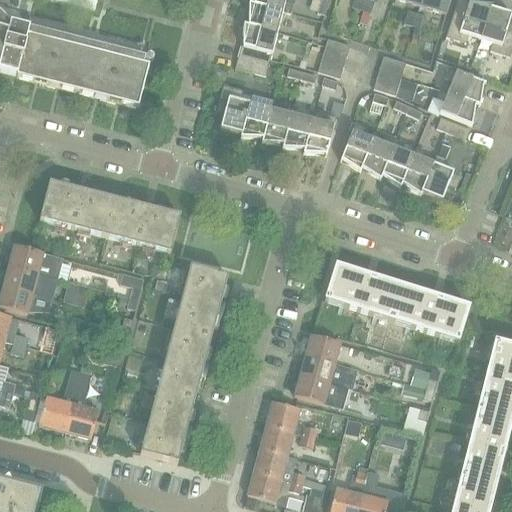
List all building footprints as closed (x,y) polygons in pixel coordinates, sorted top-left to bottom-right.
[(48,0),(94,12),(96,0),(48,0)] [(140,0),(138,10),(178,20),(183,0),(140,0)] [(248,5),(282,14),(290,16),(292,7),(294,0),(252,0),(253,6),(248,5)] [(361,12),(364,0),(353,0),(351,9),(361,12)] [(369,0),(364,0),(361,12),(357,24),(365,26),(374,1),(369,0)] [(449,0),(420,0),(418,8),(444,16),(449,0)] [(468,37),(480,41),(490,8),(469,6),(469,4),(457,1),(445,39),(465,46),(468,37)] [(320,2),(316,15),(324,18),(328,4),(320,2)] [(243,26),(276,35),(282,14),(248,5),(247,27),(243,26)] [(491,8),(490,8),(480,41),(491,45),(489,53),(509,59),(511,49),(511,20),(510,19),(510,17),(490,11),(491,8)] [(414,28),(417,15),(406,11),(402,24),(414,28)] [(16,78),(127,107),(138,109),(148,68),(143,66),(145,58),(29,29),(28,29),(10,25),(2,17),(0,14),(0,72),(16,77),(16,78)] [(418,41),(425,17),(417,15),(414,28),(411,39),(418,41)] [(237,59),(259,65),(268,67),(276,35),(243,26),(242,48),(240,47),(237,59)] [(327,41),(323,53),(345,59),(349,48),(327,41)] [(323,53),(320,63),(342,70),(345,59),(323,53)] [(382,58),(379,69),(401,76),(405,65),(382,58)] [(256,76),(259,65),(237,59),(234,71),(256,76)] [(339,81),(342,70),(320,63),(317,74),(339,81)] [(259,65),(256,76),(265,78),(268,67),(259,65)] [(379,69),(376,80),(398,87),(400,81),(401,76),(379,69)] [(288,71),(286,78),(300,82),(302,74),(288,71)] [(451,83),(447,95),(479,107),(482,86),(447,71),(443,80),(451,83)] [(302,74),(300,82),(313,86),(315,78),(302,74)] [(323,80),(321,88),(334,92),(337,85),(323,80)] [(376,80),(372,91),(395,98),(398,87),(376,80)] [(398,87),(395,98),(408,102),(413,86),(400,81),(398,87)] [(222,87),(219,100),(215,113),(223,115),(219,131),(240,137),(240,139),(249,106),(251,97),(242,95),(243,92),(222,87)] [(479,107),(447,95),(439,91),(435,100),(443,104),(438,115),(471,128),(474,106),(479,108),(479,107)] [(374,96),(371,104),(385,108),(387,100),(374,96)] [(333,103),(329,115),(335,117),(339,104),(333,103)] [(396,103),(392,110),(406,116),(409,109),(396,103)] [(261,145),(270,111),(249,106),(240,139),(262,140),(261,145)] [(409,109),(406,116),(418,122),(421,115),(409,109)] [(281,150),(282,150),(291,117),(270,111),(261,145),(282,146),(281,150)] [(302,155),(303,155),(312,122),(291,117),(282,150),(303,151),(302,155)] [(324,125),(312,122),(303,155),(326,157),(335,119),(326,117),(324,125)] [(440,120),(435,131),(444,134),(448,123),(440,120)] [(448,123),(444,134),(465,143),(469,132),(448,123)] [(340,161),(359,173),(372,142),(360,137),(363,129),(354,125),(340,161)] [(372,142),(359,173),(360,174),(361,170),(379,181),(392,149),(395,141),(396,140),(376,132),(372,142)] [(381,178),(399,189),(412,157),(401,153),(404,145),(395,141),(392,149),(379,181),(380,182),(381,178)] [(439,147),(432,165),(419,197),(420,198),(421,195),(441,203),(447,188),(455,191),(460,178),(452,175),(453,173),(441,169),(448,150),(439,147)] [(401,186),(419,197),(432,165),(421,161),(424,153),(415,149),(412,157),(399,189),(400,190),(401,186)] [(32,176),(22,216),(48,223),(59,183),(32,176)] [(59,183),(48,223),(74,230),(85,190),(59,183)] [(85,190),(74,230),(100,236),(111,196),(85,190)] [(111,196),(100,236),(126,243),(137,203),(111,196)] [(137,203),(126,243),(153,250),(163,210),(137,203)] [(32,238),(30,246),(42,249),(44,241),(32,238)] [(44,241),(42,249),(53,252),(55,244),(44,241)] [(13,248),(8,269),(56,281),(61,261),(13,248)] [(84,252),(82,260),(93,263),(96,255),(84,252)] [(96,255),(93,263),(105,266),(107,258),(96,255)] [(121,262),(119,269),(131,272),(133,265),(121,262)] [(323,303),(346,310),(357,275),(334,268),(323,303)] [(8,269),(3,289),(50,301),(56,281),(8,269)] [(181,272),(174,298),(214,309),(221,282),(181,272)] [(346,310),(368,317),(379,282),(357,275),(346,310)] [(141,290),(143,282),(122,277),(119,286),(141,292),(141,290)] [(143,282),(141,290),(149,292),(152,280),(144,278),(143,282)] [(368,317),(390,324),(401,289),(379,282),(368,317)] [(47,314),(50,301),(3,289),(0,298),(0,309),(27,317),(27,313),(47,314)] [(390,324),(412,331),(423,296),(401,289),(390,324)] [(141,292),(138,301),(146,303),(149,292),(141,290),(141,292)] [(412,331),(434,338),(445,303),(423,296),(412,331)] [(174,298),(167,324),(207,335),(214,309),(174,298)] [(118,299),(117,305),(126,308),(128,301),(118,299)] [(138,302),(129,300),(128,301),(126,308),(126,310),(135,312),(138,302)] [(468,310),(445,303),(434,338),(457,345),(468,310)] [(0,317),(0,343),(3,344),(10,320),(0,317)] [(124,320),(121,329),(130,331),(130,330),(132,322),(124,320)] [(167,324),(161,350),(201,361),(207,335),(167,324)] [(130,331),(127,342),(135,344),(138,332),(130,330),(130,331)] [(14,337),(12,347),(24,350),(26,340),(14,337)] [(310,338),(305,359),(334,367),(339,346),(310,338)] [(127,342),(124,353),(132,355),(135,344),(127,342)] [(90,343),(86,355),(100,359),(99,363),(119,369),(123,352),(90,343)] [(50,357),(52,347),(41,344),(38,353),(50,357)] [(511,348),(493,344),(487,367),(511,373),(511,348)] [(12,347),(9,356),(22,359),(24,350),(12,347)] [(161,350),(154,376),(194,387),(201,361),(161,350)] [(305,359),(299,378),(348,392),(351,393),(356,377),(357,373),(334,367),(305,359)] [(511,373),(487,367),(482,389),(511,396),(511,373)] [(72,407),(81,375),(79,374),(71,373),(62,404),(45,400),(38,428),(65,435),(72,407)] [(417,373),(412,388),(415,389),(426,392),(428,382),(430,376),(417,373)] [(90,442),(97,414),(81,409),(90,378),(89,377),(81,375),(72,407),(65,435),(90,442)] [(154,376),(147,402),(187,413),(194,387),(154,376)] [(293,399),(323,407),(342,412),(348,392),(299,378),(293,399)] [(112,381),(109,392),(117,394),(120,383),(112,381)] [(0,393),(12,396),(14,386),(2,383),(0,382),(0,393)] [(433,394),(436,384),(428,382),(426,392),(433,394)] [(14,386),(12,396),(22,399),(24,394),(20,388),(14,386)] [(405,387),(403,396),(423,402),(426,392),(415,389),(412,388),(405,387)] [(511,396),(482,389),(476,412),(511,420),(511,396)] [(109,392),(106,404),(114,406),(117,394),(109,392)] [(434,394),(433,394),(426,392),(423,402),(431,404),(434,394)] [(0,407),(8,410),(12,396),(0,393),(0,407)] [(22,421),(34,424),(41,397),(29,393),(22,421)] [(395,422),(416,428),(423,403),(402,398),(395,422)] [(147,402),(140,428),(180,438),(187,413),(147,402)] [(271,405),(265,428),(293,436),(302,438),(312,441),(315,430),(296,425),(299,413),(271,405)] [(426,424),(429,414),(421,412),(418,422),(426,424)] [(511,420),(476,412),(471,434),(506,443),(511,420)] [(102,418),(99,430),(107,432),(110,420),(102,418)] [(140,428),(133,455),(174,465),(180,438),(140,428)] [(265,428),(259,452),(286,459),(293,436),(265,428)] [(471,434),(465,456),(501,466),(506,443),(471,434)] [(302,438),(300,448),(310,451),(312,441),(302,438)] [(259,452),(252,474),(280,482),(302,488),(303,482),(304,479),(292,476),(296,462),(286,459),(259,452)] [(465,456),(459,479),(495,488),(501,466),(465,456)] [(334,491),(329,511),(356,511),(361,497),(367,474),(367,472),(358,470),(356,479),(351,478),(347,494),(334,491)] [(280,482),(252,474),(246,498),(284,509),(286,499),(298,502),(302,488),(280,482)] [(402,511),(406,495),(374,488),(376,477),(367,474),(361,497),(356,511),(402,511)] [(459,479),(454,501),(489,510),(495,488),(459,479)] [(0,511),(35,511),(37,508),(41,491),(17,485),(10,483),(1,481),(0,480),(0,511)] [(310,490),(308,498),(312,499),(308,511),(319,511),(324,494),(310,490)] [(454,501),(450,511),(489,511),(489,510),(454,501)]
